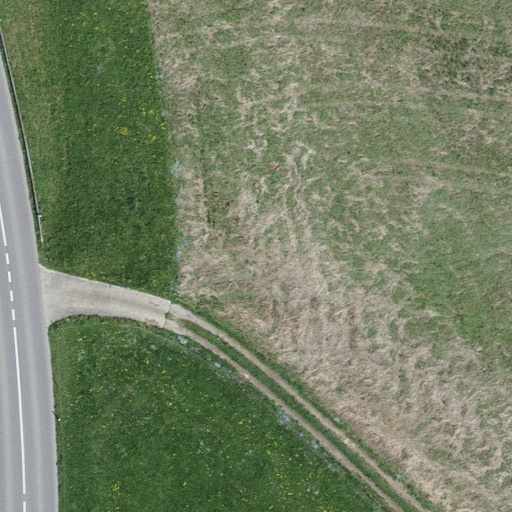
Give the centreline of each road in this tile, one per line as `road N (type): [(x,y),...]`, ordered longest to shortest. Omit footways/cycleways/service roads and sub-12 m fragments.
road 1 (track): [(420,511),(197,328),(110,299),(12,299)]
road 2 (secondary): [(24,511),(0,212)]
